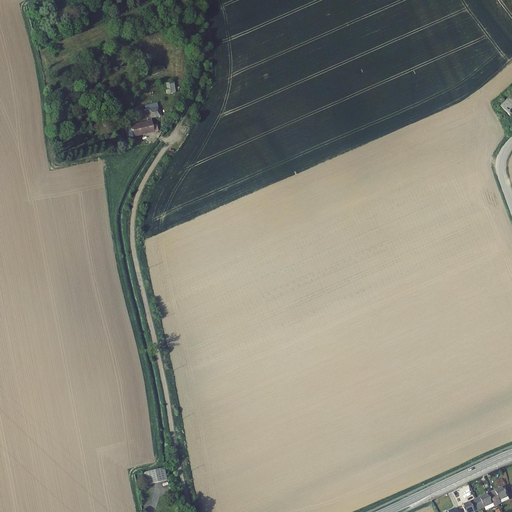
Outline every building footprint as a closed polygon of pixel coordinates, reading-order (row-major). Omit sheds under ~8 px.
[(166,83),(166,94),(175,93),(175,82),(166,83)] [(511,96),(502,107),(511,116),(511,96)] [(165,104),(152,108),(154,120),(160,119),(159,115),(167,112),(165,104)] [(162,129),(160,119),(154,120),(138,124),(141,134),(162,129)] [(147,480),(146,473),(134,475),(136,483),(147,480)] [(492,492),(492,494),(497,505),(509,499),(503,487),(492,492)] [(486,510),(497,505),(492,494),(489,496),(488,494),(480,498),(486,510)] [(460,509),(461,511),(473,511),(480,509),(475,500),(462,506),(463,508),(460,509)]
